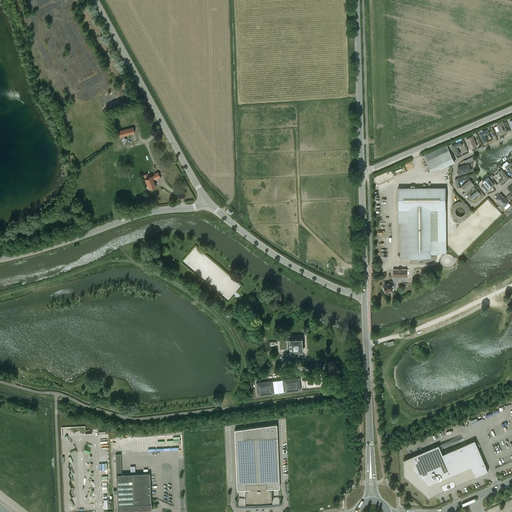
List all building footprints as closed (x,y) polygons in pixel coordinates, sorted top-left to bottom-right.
[(496,124),(501,135),(508,132),(503,121),(496,124)] [(133,127),(118,131),(119,137),(135,133),(133,127)] [(483,144),(488,142),(485,135),(489,133),(488,129),(479,133),(483,144)] [(471,149),(478,146),(473,136),(466,139),(471,149)] [(457,148),(462,146),(460,142),(452,146),(456,156),(460,154),(457,148)] [(449,151),(426,162),(430,171),(439,166),(441,169),(454,162),(449,151)] [(460,174),(471,171),(469,163),(457,167),(460,174)] [(510,179),(502,169),(498,172),(502,178),(498,182),(501,186),(510,179)] [(145,179),(149,189),(156,186),(154,181),(161,178),(158,172),(154,173),(155,175),(151,176),(150,175),(148,176),(147,173),(143,175),(145,179)] [(488,177),(482,182),(489,190),(494,185),(488,177)] [(470,179),(461,187),(466,193),(475,185),(470,179)] [(446,188),(398,188),(398,216),(398,223),(400,223),(401,258),(416,258),(416,260),(420,260),(420,258),(431,258),(431,254),(446,254),(446,216),(446,210),(446,188)] [(477,191),(470,197),(472,200),(480,193),(477,191)] [(504,208),(509,202),(501,193),(495,199),(504,208)] [(455,200),(449,215),(454,217),(453,220),(457,222),(458,218),(466,221),(471,206),(455,200)] [(393,287),(396,287),(396,283),(397,283),(397,280),(406,280),(406,269),(393,269),(393,283),(385,283),(385,286),(384,286),(383,288),(383,290),(384,291),(385,291),(385,294),(388,294),(388,290),(393,290),(393,287)] [(287,349),(287,348),(289,348),(290,352),(303,352),(302,339),(289,339),(289,340),(279,341),(279,349),(287,349)] [(283,393),(301,390),(299,377),(282,379),(283,393)] [(256,383),(257,396),(274,394),(273,381),(256,383)] [(279,488),(277,424),(234,430),(237,490),(245,489),(245,504),(252,505),(259,505),(266,504),(272,503),(271,488),(279,488)] [(125,437),(125,449),(137,449),(137,437),(125,437)] [(404,475),(428,497),(444,490),(442,485),(453,480),(455,486),(476,477),(473,471),(485,467),(487,472),(488,472),(474,440),(442,454),(438,445),(408,458),(407,458),(403,460),(404,475)] [(123,511),(135,511),(135,509),(138,509),(138,510),(152,510),(152,503),(151,503),(150,473),(122,474),(121,454),(115,454),(118,511),(123,511)]
